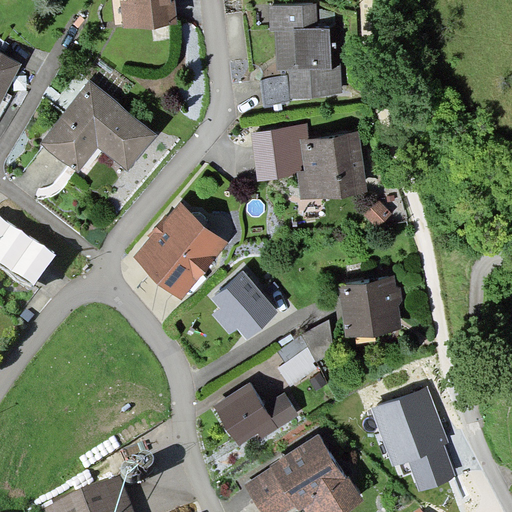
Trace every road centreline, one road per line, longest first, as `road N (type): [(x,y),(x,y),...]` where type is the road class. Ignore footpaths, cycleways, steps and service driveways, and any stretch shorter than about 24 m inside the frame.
road 1 (track): [(367,0),(367,65),(416,213),(461,406)]
road 2 (residential): [(106,284),(105,264),(220,115),(209,0)]
road 3 (residential): [(209,511),(171,354),(106,284)]
road 4 (residential): [(106,284),(62,303),(0,382)]
